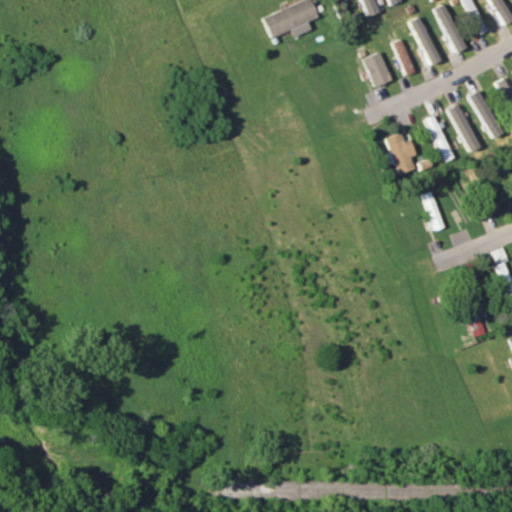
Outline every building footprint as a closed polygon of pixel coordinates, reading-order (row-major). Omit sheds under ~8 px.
[(299,0),(260,16),(269,37),(288,28),(291,36),(309,28),(305,21),(316,16),(309,0),(299,0)] [(360,0),(366,15),(376,11),(371,0),(360,0)] [(484,30),(470,0),(461,0),(476,33),(484,30)] [(511,18),(500,0),(487,0),(501,24),(511,18)] [(464,46),(442,3),(432,8),(454,51),(464,46)] [(438,60),(419,15),(408,19),(427,64),(438,60)] [(412,71),(400,38),(391,41),(404,74),(412,71)] [(388,80),(379,51),(361,56),(370,85),(388,80)] [(511,114),(511,94),(501,77),(493,82),(511,114)] [(444,108),(467,151),(477,145),(454,103),(444,108)] [(449,157),(434,113),(425,117),(440,160),(449,157)] [(383,137),(387,151),(383,152),(387,163),(392,161),(396,173),(412,168),(407,155),(413,153),(408,138),(402,140),(398,131),(383,137)] [(488,214),(497,210),(488,189),(478,194),(488,214)] [(494,264),(507,313),(511,311),(511,288),(504,261),(494,264)] [(463,299),(465,319),(480,318),(478,297),(463,299)]
